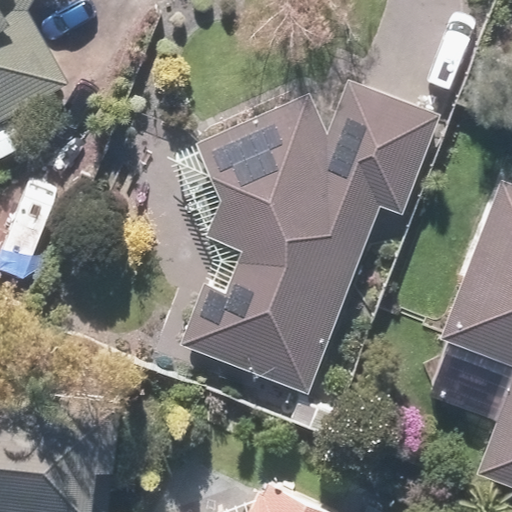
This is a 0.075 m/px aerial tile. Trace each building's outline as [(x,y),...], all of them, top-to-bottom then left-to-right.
[(0,0),(0,119),(63,85),(22,12),(28,0),(0,0)] [(190,144),(215,202),(201,238),(236,251),(219,296),(197,288),(175,346),(302,394),(374,207),(397,216),(435,117),(342,81),(321,135),(304,95),(190,144)] [(511,487),(511,187),(496,181),(454,288),(452,287),(433,336),(509,366),(469,471),(511,487)] [(0,511),(81,511),(86,472),(105,474),(113,403),(0,391),(0,392),(0,511)] [(187,464),(171,457),(147,511),(338,511),(340,508),(260,475),(265,463),(199,435),(187,464)]
